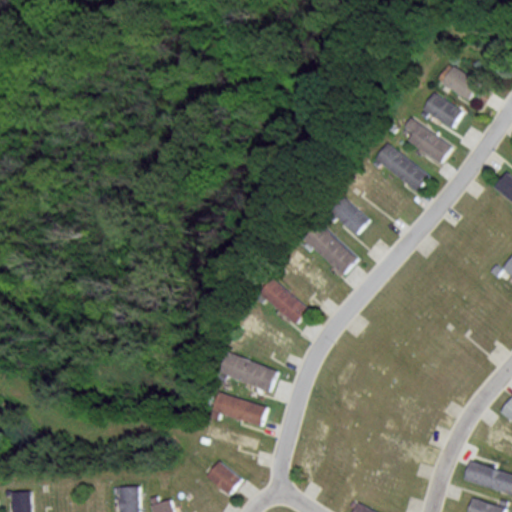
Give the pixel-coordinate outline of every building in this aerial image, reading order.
[(445,79),(440,76),(449,62),(454,65),(456,63),(482,80),(471,98),(445,81),(445,79)] [(437,90),(465,108),(454,125),(426,107),(437,90)] [(411,138),(417,130),(408,124),(414,115),(455,144),(444,161),(411,138)] [(390,127),(393,123),(398,127),(395,131),(390,127)] [(378,156),(390,141),(432,173),(420,189),(378,156)] [(511,169),(511,196),(498,185),(511,169)] [(334,209),(347,194),(372,217),(359,232),(334,209)] [(329,215),(332,211),(338,216),(334,220),(329,215)] [(307,236),(322,219),(362,256),(347,273),(307,236)] [(310,249),(305,244),(309,240),(314,245),(310,249)] [(494,269),(500,262),(506,267),(500,274),(494,269)] [(263,290),(276,276),(312,307),(299,321),(263,290)] [(259,296),(263,292),(268,297),(264,301),(259,296)] [(223,370),(231,348),(280,368),(272,389),(223,370)] [(215,408),(222,389),(269,404),(263,423),(215,408)] [(511,416),(503,409),(511,397),(511,416)] [(212,415),(214,408),(222,411),(220,417),(212,415)] [(205,433),(208,422),(259,437),(256,447),(205,433)] [(209,474),(222,458),(245,477),(232,492),(209,474)] [(511,491),(467,477),(473,459),(511,470),(511,491)] [(142,484),(142,511),(123,511),(123,484),(142,484)] [(16,511),(15,490),(35,488),(36,511),(16,511)] [(152,495),(159,493),(161,499),(154,501),(152,495)] [(508,506),(505,511),(469,511),(475,495),(508,506)] [(156,511),(154,503),(173,497),(177,511),(156,511)] [(354,511),(361,500),(382,511),(354,511)]
